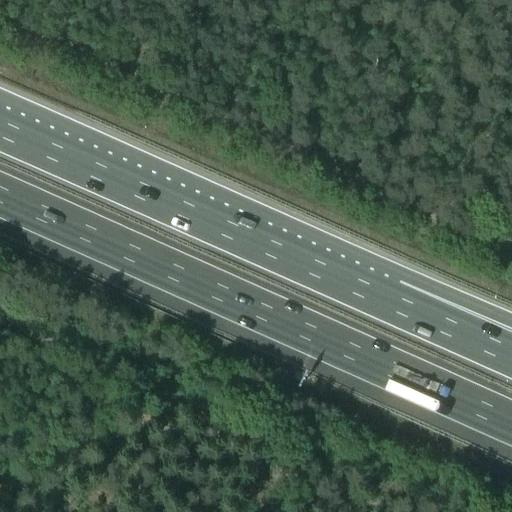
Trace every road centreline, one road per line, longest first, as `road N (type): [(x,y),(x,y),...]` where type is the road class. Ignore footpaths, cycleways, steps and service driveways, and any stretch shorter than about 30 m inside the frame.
road 1 (motorway): [(0,198),(511,425)]
road 2 (motorway): [(511,357),(9,132)]
road 3 (motorway): [(511,321),(276,218),(9,132)]
